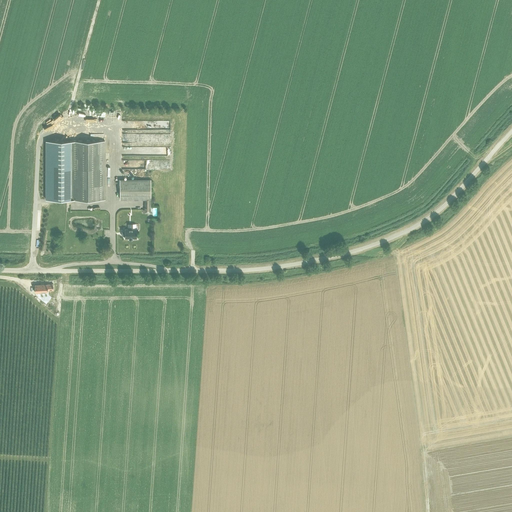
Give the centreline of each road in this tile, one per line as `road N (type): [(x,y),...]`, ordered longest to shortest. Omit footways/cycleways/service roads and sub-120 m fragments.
road 1 (unclassified): [(0,270),(249,270),(360,250),(421,223),(511,130)]
road 2 (track): [(66,128),(98,0)]
